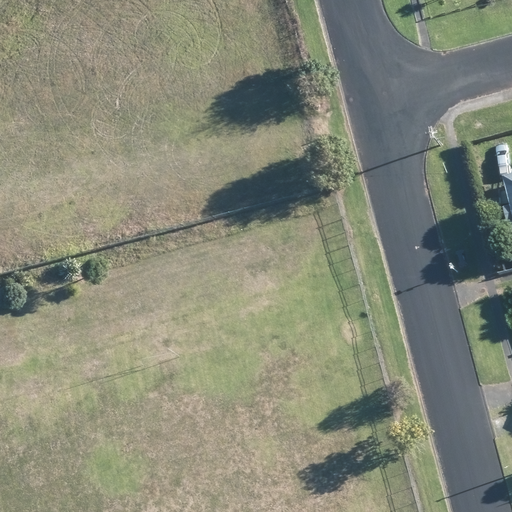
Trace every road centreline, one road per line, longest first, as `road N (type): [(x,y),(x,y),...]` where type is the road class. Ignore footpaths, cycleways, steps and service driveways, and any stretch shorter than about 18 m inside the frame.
road 1 (residential): [(379,95),(487,511)]
road 2 (residential): [(379,95),(511,60)]
